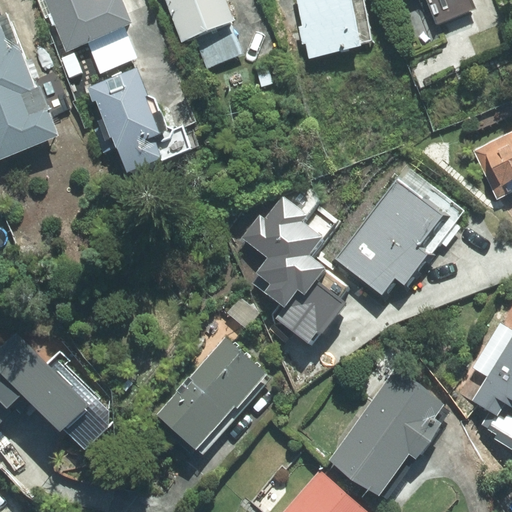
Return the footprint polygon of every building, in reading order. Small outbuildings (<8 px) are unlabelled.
[(44,0),(67,58),(100,45),(112,75),(136,66),(124,34),(133,30),(121,0),(44,0)] [(220,0),(163,0),(182,50),(196,45),(206,72),(242,58),(220,0)] [(368,0),(300,0),(310,58),(375,48),(368,0)] [(391,0),(394,6),(409,0),(427,0),(439,28),(483,10),(479,0),(391,0)] [(8,18),(0,20),(0,166),(58,143),(8,18)] [(135,73),(90,89),(121,180),(194,155),(184,127),(169,132),(157,99),(145,103),(135,73)] [(511,127),(473,144),(496,198),(511,191),(511,127)] [(352,207),(319,251),(386,301),(397,286),(412,297),(470,221),(408,174),(371,222),(352,207)] [(232,289),(218,306),(250,331),(263,313),(232,289)] [(511,326),(497,318),(454,392),(490,413),(477,436),(511,456),(511,326)] [(98,411),(19,332),(3,348),(0,345),(0,439),(15,425),(21,431),(32,420),(61,448),(98,411)] [(272,381),(223,340),(153,420),(201,462),(272,381)] [(441,407),(396,373),(328,464),(378,502),(411,459),(420,466),(444,434),(429,422),(441,407)] [(360,511),(321,474),(284,511),(360,511)]
